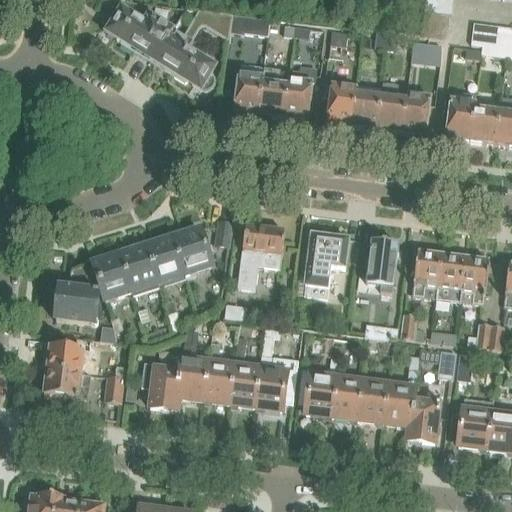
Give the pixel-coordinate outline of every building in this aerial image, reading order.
[(451,19),(452,7),(426,4),(424,16),(451,19)] [(172,36),(154,65),(174,77),(174,80),(184,86),(187,85),(201,93),(202,94),(204,94),(206,94),(208,94),(209,93),(211,93),(212,91),(213,90),(214,88),(214,87),(214,85),(214,83),(214,82),(213,80),(212,79),(210,78),(212,75),(200,67),(202,63),(187,54),(200,34),(200,33),(201,33),(202,33),(203,33),(204,33),(228,48),(230,37),(232,19),(198,15),(182,42),(172,36)] [(449,32),(451,19),(424,16),(423,28),(449,32)] [(104,26),(103,28),(104,30),(104,32),(105,33),(106,35),(108,36),(121,44),(121,47),(132,54),(135,52),(154,65),(172,36),(153,24),(148,23),(145,28),(132,20),(130,24),(123,19),(122,19),(121,19),(120,19),(119,19),(118,19),(118,20),(117,20),(116,19),(114,19),(112,19),(110,19),(109,20),(107,21),(106,22),(105,23),(104,25),(104,26)] [(230,37),(245,39),(247,21),(232,19),(230,37)] [(270,24),(247,21),(245,37),(268,40),(270,24)] [(423,28),(421,41),(442,44),(449,32),(423,28)] [(482,51),(483,51),(486,29),(474,28),(471,49),(482,51)] [(496,52),(498,31),(486,29),(483,51),(482,51),(482,55),(481,55),(480,64),(481,64),(482,58),(507,62),(508,54),(496,52)] [(294,42),(295,32),(285,31),(283,41),(294,42)] [(511,32),(498,31),(496,52),(508,54),(511,32)] [(310,34),(295,32),(294,42),(309,44),(310,34)] [(376,52),(387,54),(389,35),(378,33),(376,52)] [(400,36),(389,35),(387,54),(398,55),(400,36)] [(332,36),(330,50),(346,52),(348,38),(332,36)] [(428,57),(429,48),(414,46),(413,55),(428,57)] [(465,62),(480,64),(481,55),(467,53),(465,62)] [(240,70),(234,116),(259,119),(265,73),(240,70)] [(265,73),(259,119),(284,122),(290,76),(265,73)] [(290,76),(284,122),(307,125),(312,87),(315,85),(316,80),(316,78),(314,74),(300,73),(299,77),(290,75),(290,76)] [(382,94),(377,135),(402,138),(408,98),(398,97),(399,90),(383,88),(382,94)] [(327,128),(352,131),(357,93),(332,89),(327,128)] [(357,93),(352,131),(377,135),(382,94),(357,90),(357,93)] [(426,141),(431,101),(408,98),(402,138),(426,141)] [(446,143),(470,146),(475,107),(451,104),(446,143)] [(475,108),(470,146),(496,149),(500,118),(500,110),(487,108),(487,109),(475,108)] [(511,119),(500,118),(496,149),(511,151),(511,119)] [(217,248),(228,250),(231,229),(219,227),(217,248)] [(246,230),(238,293),(256,295),(259,272),(280,275),(281,260),(285,235),(246,230)] [(172,242),(184,280),(186,284),(194,281),(197,276),(212,271),(200,233),(195,235),(194,232),(181,236),(182,239),(172,242)] [(297,278),(295,299),(328,303),(332,272),(345,274),(349,244),(328,241),(329,238),(319,237),(318,240),(311,239),(306,279),(297,278)] [(146,250),(158,288),(159,292),(168,289),(171,284),(184,280),(172,242),(168,243),(168,240),(154,245),(155,247),(146,250)] [(366,285),(365,293),(380,295),(380,299),(392,300),(399,250),(371,246),(369,263),(367,262),(366,271),(368,271),(367,283),(366,285)] [(129,256),(120,259),(132,297),(131,297),(133,301),(141,298),(145,292),(158,288),(146,250),(142,251),(141,249),(128,253),(129,256)] [(413,301),(423,302),(435,303),(441,259),(418,256),(413,301)] [(93,267),(107,309),(114,307),(118,301),(131,297),(132,297),(120,259),(116,260),(115,257),(102,262),(102,264),(93,267)] [(435,303),(459,306),(461,294),(465,262),(441,259),(435,303)] [(465,262),(461,294),(459,306),(472,308),(484,309),(490,265),(465,262)] [(106,309),(107,309),(93,267),(72,274),(69,294),(60,293),(56,325),(94,330),(98,300),(102,298),(106,309)] [(172,305),(164,308),(168,319),(175,317),(172,305)] [(227,310),(225,322),(245,325),(247,313),(227,310)] [(416,320),(404,319),(401,342),(421,345),(422,334),(414,333),(416,320)] [(119,322),(111,325),(114,336),(123,333),(119,322)] [(184,339),(183,349),(191,350),(192,337),(194,325),(185,329),(185,333),(184,339)] [(467,350),(487,353),(490,329),(478,327),(477,341),(468,340),(467,350)] [(490,329),(487,353),(511,355),(511,345),(500,344),(502,330),(490,329)] [(154,346),(174,338),(171,330),(145,340),(147,346),(154,346)] [(261,373),(256,413),(282,416),(283,408),(293,409),(297,378),(287,377),(272,375),(274,363),(272,363),(275,341),(281,342),(282,332),(266,330),(261,373)] [(385,344),(396,346),(398,333),(387,331),(385,344)] [(432,335),(430,346),(454,349),(455,338),(432,335)] [(238,342),(235,363),(243,364),(246,343),(238,342)] [(377,344),(369,342),(368,347),(367,355),(375,356),(377,344)] [(211,348),(210,360),(218,361),(219,349),(211,348)] [(181,376),(177,403),(179,403),(204,407),(209,367),(195,365),(197,351),(191,350),(183,349),(179,376),(181,376)] [(50,350),(47,375),(80,379),(84,354),(50,350)] [(332,353),(331,363),(340,364),(344,364),(345,354),(332,353)] [(441,365),(439,382),(453,384),(456,357),(442,356),(441,365)] [(457,385),(469,386),(472,359),(460,358),(457,385)] [(410,360),(407,385),(417,386),(420,361),(410,360)] [(301,379),(297,410),(299,410),(299,409),(307,410),(306,419),(332,423),(337,383),(340,364),(331,363),(330,363),(328,375),(326,374),(325,382),(301,379)] [(209,367),(204,407),(230,410),(234,370),(209,367)] [(144,381),(142,394),(152,395),(150,412),(177,416),(179,403),(177,403),(181,376),(179,376),(167,374),(168,371),(155,369),(154,382),(144,381)] [(114,382),(124,383),(125,371),(116,370),(114,382)] [(234,370),(230,410),(256,413),(261,373),(234,370)] [(44,399),(44,403),(53,404),(53,400),(66,402),(88,405),(91,380),(81,379),(80,379),(47,375),(44,399)] [(105,407),(121,409),(124,383),(114,382),(108,381),(105,407)] [(364,386),(337,383),(332,423),(359,426),(364,386)] [(389,390),(364,386),(359,426),(384,429),(389,390)] [(442,389),(429,387),(426,407),(414,405),(412,405),(409,432),(407,444),(434,448),(442,389)] [(389,390),(384,429),(409,432),(412,405),(414,405),(416,393),(389,390)] [(127,394),(125,407),(136,409),(137,395),(127,394)] [(458,451),(487,455),(491,417),(493,408),(464,404),(458,451)] [(511,419),(491,417),(487,455),(511,457),(511,419)] [(30,511),(55,511),(57,501),(32,498),(30,511)] [(57,501),(55,511),(78,511),(80,504),(57,501)]
